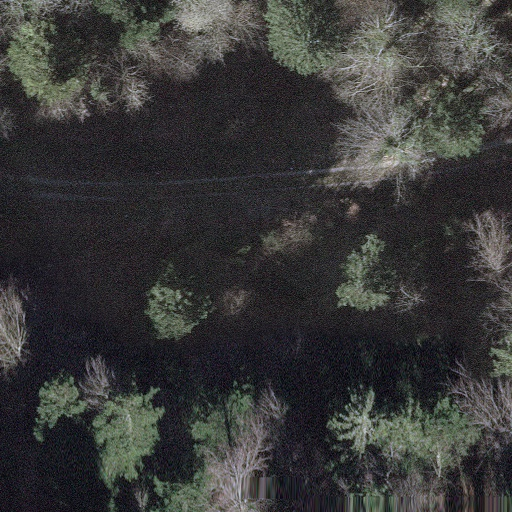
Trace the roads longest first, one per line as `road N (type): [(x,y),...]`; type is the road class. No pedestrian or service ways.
road 1 (track): [(0,166),(76,180),(171,183),(377,168),(511,144)]
road 2 (track): [(345,0),(218,66),(0,115)]
